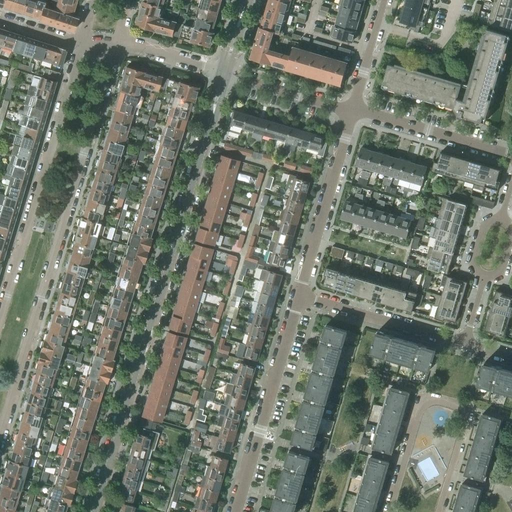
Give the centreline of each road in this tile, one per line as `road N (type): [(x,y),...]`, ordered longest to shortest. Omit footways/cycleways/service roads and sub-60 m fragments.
road 1 (tertiary): [(93,511),(224,73)]
road 2 (residential): [(0,436),(118,42)]
road 3 (residential): [(80,42),(0,315)]
road 4 (residential): [(438,511),(466,419),(462,407),(431,397),(419,403),(388,511)]
road 5 (residential): [(236,511),(299,295)]
road 6 (residential): [(299,295),(353,109)]
road 7 (residential): [(463,343),(299,295)]
road 8 (residential): [(511,155),(353,109)]
road 9 (residential): [(224,73),(353,109)]
